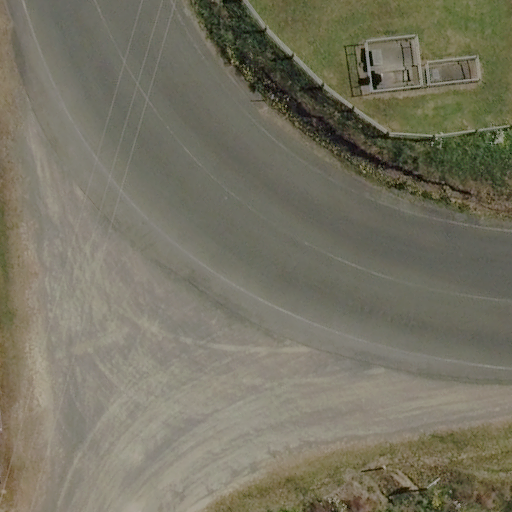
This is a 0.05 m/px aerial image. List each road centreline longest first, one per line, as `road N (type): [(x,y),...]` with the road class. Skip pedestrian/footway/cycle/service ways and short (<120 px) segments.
road 1 (unclassified): [(91,0),(146,94),(232,193),(324,257),(428,288),(511,298)]
road 2 (unknown): [(172,124),(108,212),(91,267),(98,511)]
